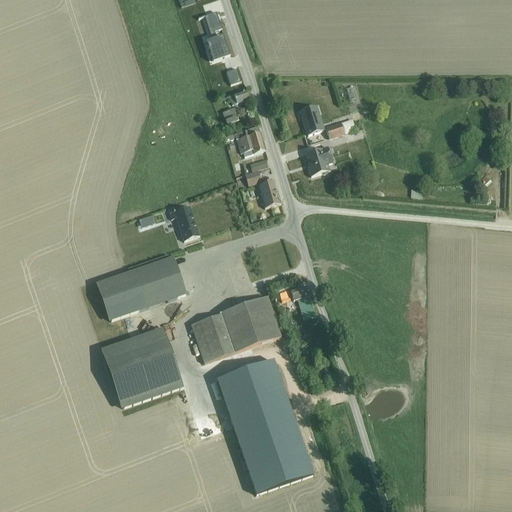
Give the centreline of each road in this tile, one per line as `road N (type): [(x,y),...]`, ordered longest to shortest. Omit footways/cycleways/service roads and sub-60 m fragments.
road 1 (unclassified): [(293,210),(389,511)]
road 2 (unclassified): [(293,210),(225,0)]
road 3 (unclassified): [(293,210),(511,229)]
